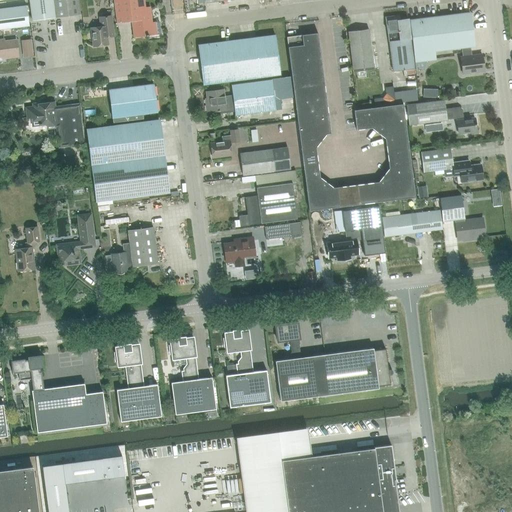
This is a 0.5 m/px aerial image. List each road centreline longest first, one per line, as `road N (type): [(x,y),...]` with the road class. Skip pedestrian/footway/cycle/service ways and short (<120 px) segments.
road 1 (unclassified): [(176,61),(173,26),(396,0)]
road 2 (unclassified): [(208,309),(176,61)]
road 3 (unclassified): [(408,285),(437,511)]
road 4 (unclassified): [(0,337),(208,309)]
road 5 (unclassified): [(208,309),(408,285)]
road 6 (unclassified): [(176,61),(0,83)]
road 7 (unclassified): [(511,137),(493,0)]
